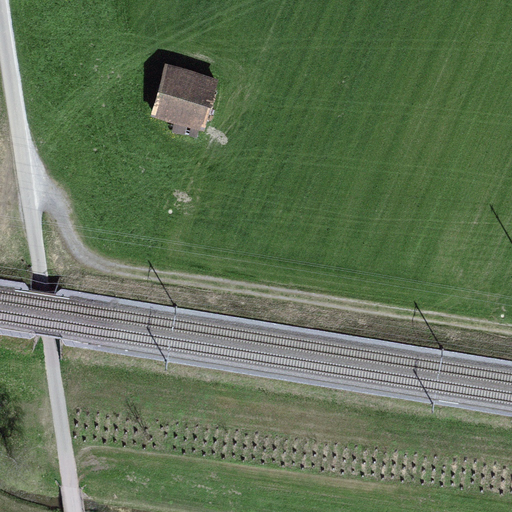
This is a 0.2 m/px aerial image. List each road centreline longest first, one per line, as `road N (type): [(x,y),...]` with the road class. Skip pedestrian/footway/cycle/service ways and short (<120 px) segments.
road 1 (track): [(28,189),(55,200),(74,247),(99,266),(511,330)]
road 2 (unclassified): [(0,1),(74,511)]
